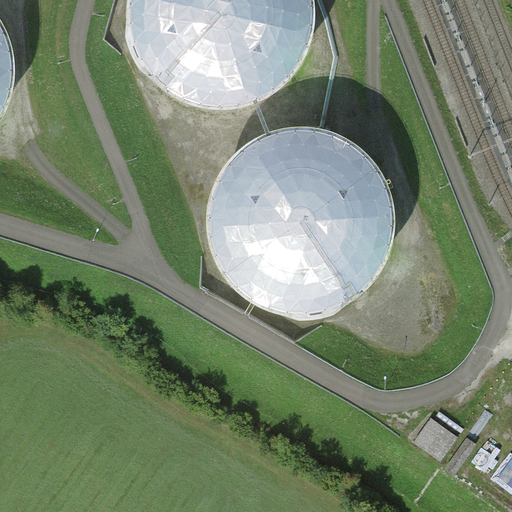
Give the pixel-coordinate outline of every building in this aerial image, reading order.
[(309,5),(307,0),(128,0),(126,10),(129,39),(141,66),(161,87),(187,102),(215,107),(246,102),(274,88),(295,65),(307,36),(309,5)] [(14,61),(5,31),(0,24),(0,120),(12,92),(14,61)] [(394,211),(385,181),(367,156),(341,138),(311,131),(281,133),(254,144),(232,163),(217,188),(211,217),(214,246),(226,273),(246,294),(272,308),(300,314),(331,309),(359,294),(380,271),(392,243),(394,211)] [(435,412),(416,434),(443,457),(462,434),(435,412)] [(511,458),(499,476),(511,484),(511,458)]
